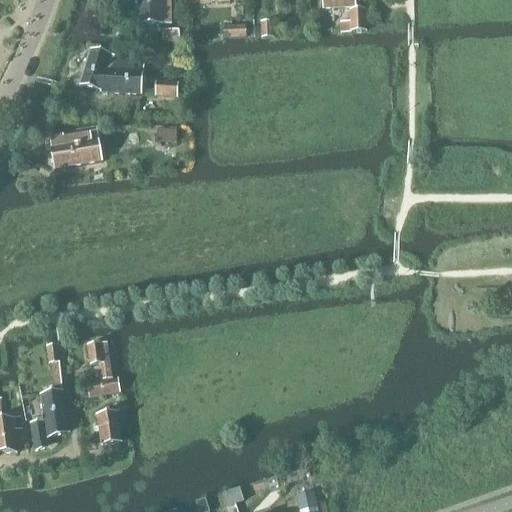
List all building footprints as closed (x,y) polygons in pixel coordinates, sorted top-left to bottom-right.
[(172,27),(170,0),(138,0),(140,29),(172,27)] [(322,0),(323,11),(351,10),(351,12),(350,12),(351,23),(341,24),(341,35),(366,34),(365,12),(355,12),(355,10),(356,10),(355,0),(322,0)] [(261,23),(262,40),(273,39),(272,23),(261,23)] [(223,29),(223,39),(246,38),(246,28),(223,29)] [(163,33),(163,44),(180,43),(179,32),(163,33)] [(91,53),(80,88),(101,93),(101,95),(142,97),(144,74),(145,65),(119,60),(91,53)] [(155,98),(177,99),(178,85),(156,83),(155,98)] [(157,143),(177,144),(177,132),(157,132),(157,143)] [(49,139),(55,172),(102,164),(98,143),(92,145),(90,135),(64,139),(63,136),(49,139)] [(112,381),(107,345),(88,348),(91,368),(99,367),(101,382),(112,381)] [(59,365),(57,347),(47,348),(49,366),(59,365)] [(87,386),(89,400),(120,394),(118,380),(87,386)] [(45,425),(31,427),(35,453),(49,449),(47,440),(69,434),(63,395),(41,398),(45,425)] [(22,431),(21,419),(12,420),(2,421),(1,401),(0,400),(0,453),(17,455),(14,433),(22,431)] [(99,433),(101,447),(122,445),(117,414),(97,417),(99,429),(94,430),(94,434),(99,433)] [(225,496),(228,508),(243,503),(239,492),(225,496)] [(318,511),(319,498),(306,498),(306,511),(318,511)] [(198,505),(200,511),(208,511),(205,503),(198,505)]
